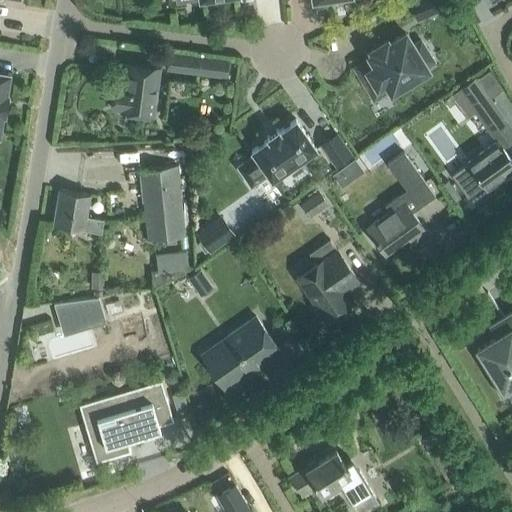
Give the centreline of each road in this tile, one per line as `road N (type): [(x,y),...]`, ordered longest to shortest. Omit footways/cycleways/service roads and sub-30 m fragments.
road 1 (residential): [(105,506),(208,459),(511,247)]
road 2 (residential): [(8,330),(65,29)]
road 3 (residential): [(65,29),(277,55)]
